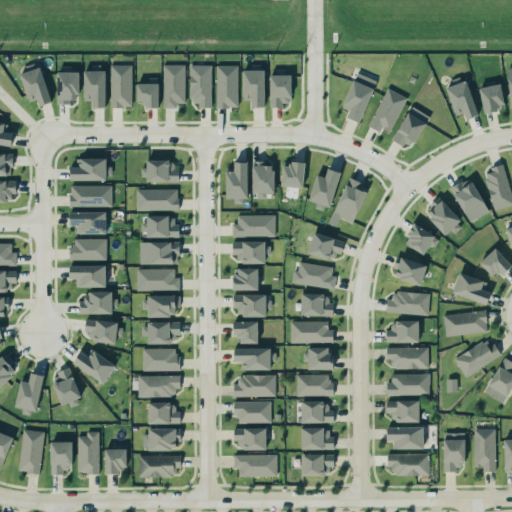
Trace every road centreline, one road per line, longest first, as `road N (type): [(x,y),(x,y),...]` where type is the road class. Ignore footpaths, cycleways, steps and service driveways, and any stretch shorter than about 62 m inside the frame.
road 1 (residential): [(0,492),(59,500),(511,496)]
road 2 (residential): [(511,136),(442,157),(407,182),(369,236),(359,296),(359,499)]
road 3 (residential): [(47,137),(314,133),(370,155),(407,182)]
road 4 (residential): [(201,132),(207,500)]
road 5 (residential): [(47,137),(42,333)]
road 6 (residential): [(314,0),(314,133)]
